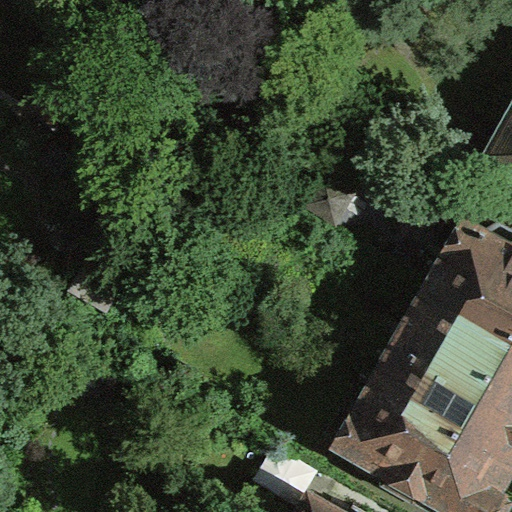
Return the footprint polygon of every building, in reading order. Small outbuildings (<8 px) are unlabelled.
[(511,125),(501,145),(511,151),(511,125)] [(511,228),(470,205),(465,214),(462,212),(423,282),(511,333),(511,228)] [(511,333),(423,282),(374,369),(511,447),(511,333)] [(426,505),(442,500),(461,511),(500,511),(508,499),(507,496),(500,492),(503,489),(497,485),(507,468),(511,459),(511,447),(374,369),(333,439),(357,452),(357,466),(426,505)] [(369,511),(352,503),(346,511),(342,511),(309,493),(306,498),(303,497),(294,511),(369,511)]
